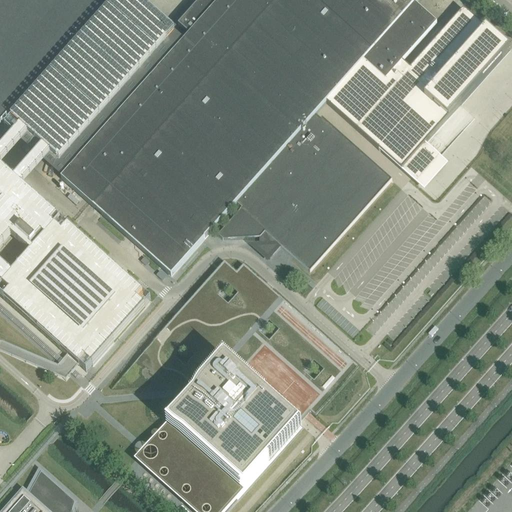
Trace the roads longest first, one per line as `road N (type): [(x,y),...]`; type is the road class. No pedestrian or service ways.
road 1 (unclassified): [(278,511),(511,253)]
road 2 (secondary): [(511,313),(332,511)]
road 3 (secondary): [(369,511),(511,352)]
